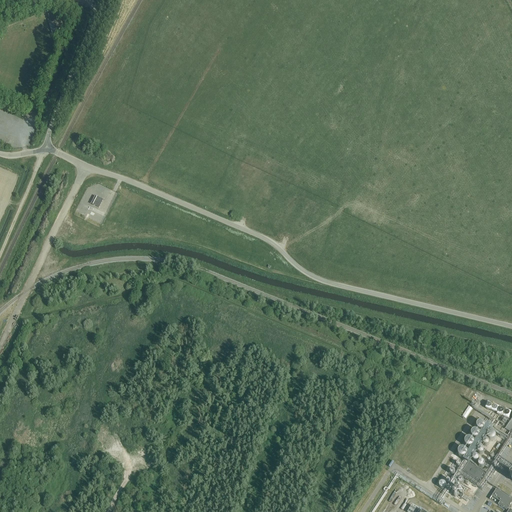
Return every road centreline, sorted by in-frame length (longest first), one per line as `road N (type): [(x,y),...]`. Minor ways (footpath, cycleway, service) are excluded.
road 1 (unclassified): [(511,326),(323,280),(268,239),(85,165)]
road 2 (unclassified): [(0,347),(85,165)]
road 3 (unclassified): [(45,150),(98,0)]
